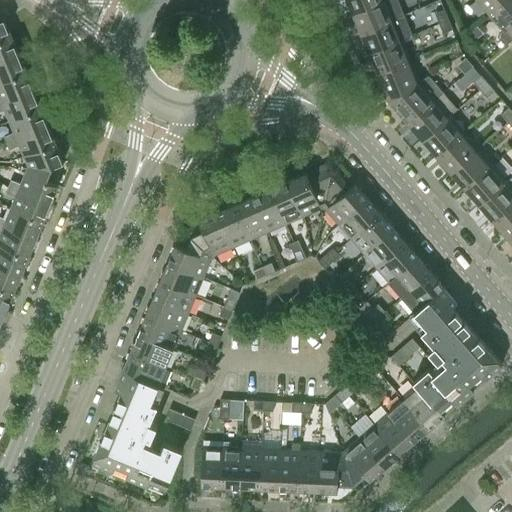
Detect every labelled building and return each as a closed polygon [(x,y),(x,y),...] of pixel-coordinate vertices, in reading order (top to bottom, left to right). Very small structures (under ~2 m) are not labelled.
[(379,0),(347,0),(352,11),(379,0)] [(360,31),(403,14),(397,0),(379,0),(352,11),(360,31)] [(479,0),(490,13),(504,0),(479,0)] [(511,0),(504,0),(490,13),(504,29),(501,32),(500,38),(505,44),(511,37),(511,0)] [(439,22),(449,18),(444,8),(435,13),(439,22)] [(403,14),(360,31),(369,51),(402,38),(412,34),(403,14)] [(0,38),(12,34),(4,16),(0,17),(0,38)] [(443,32),(453,28),(449,18),(439,22),(443,32)] [(0,60),(20,53),(12,34),(0,38),(0,60)] [(377,71),(410,57),(402,38),(369,51),(377,71)] [(0,82),(27,71),(20,53),(0,60),(0,82)] [(388,99),(420,80),(410,57),(377,71),(388,99)] [(457,64),(464,73),(473,65),(465,57),(457,64)] [(0,102),(34,89),(27,71),(0,82),(0,102)] [(435,98),(443,91),(428,74),(420,80),(388,99),(408,122),(435,98)] [(480,88),(488,82),(480,74),(473,81),(480,88)] [(486,96),(494,89),(488,82),(480,88),(486,96)] [(9,121),(42,107),(34,89),(0,102),(0,111),(4,110),(9,121)] [(449,114),(457,108),(443,91),(435,98),(408,122),(422,138),(450,114),(449,114)] [(508,121),(511,117),(511,109),(509,106),(501,113),(508,121)] [(6,142),(49,125),(42,107),(9,121),(13,132),(3,136),(6,142)] [(436,155),(464,131),(450,114),(422,138),(436,155)] [(23,157),(56,143),(49,125),(6,142),(8,149),(18,144),(23,157)] [(451,171),(478,147),(464,131),(436,155),(451,171)] [(51,166),(64,161),(56,143),(23,157),(27,166),(49,172),(51,166)] [(465,187),(492,163),(478,147),(451,171),(465,187)] [(479,204),(506,180),(492,163),(465,187),(479,204)] [(46,178),(49,172),(27,166),(19,183),(10,180),(7,186),(49,204),(58,183),(46,178)] [(303,215),(323,205),(332,167),(309,178),(306,171),(287,180),(303,215)] [(354,182),(349,187),(332,167),(323,205),(338,223),(368,198),(354,182)] [(479,204),(493,220),(511,203),(511,174),(506,180),(479,204)] [(285,222),(303,215),(287,180),(270,187),(285,222)] [(42,221),(49,204),(7,186),(5,193),(14,197),(9,207),(42,221)] [(267,230),(285,222),(270,187),(252,195),(267,230)] [(250,238),(267,230),(252,195),(235,203),(250,238)] [(351,237),(380,212),(368,198),(338,223),(351,237)] [(232,246),(250,238),(235,203),(217,211),(232,246)] [(507,236),(511,231),(511,203),(493,220),(507,236)] [(0,223),(35,239),(42,221),(9,207),(5,218),(0,215),(0,223)] [(211,255),(232,246),(217,211),(198,219),(201,225),(187,231),(211,255)] [(364,252),(393,227),(380,212),(351,237),(364,252)] [(0,244),(28,256),(35,239),(0,223),(0,244)] [(376,266),(405,241),(393,227),(364,252),(376,266)] [(202,276),(211,255),(187,231),(182,245),(175,243),(167,261),(202,276)] [(293,252),(302,248),(298,239),(289,243),(293,252)] [(389,281),(418,256),(405,241),(376,266),(389,281)] [(0,265),(20,274),(28,256),(0,244),(0,265)] [(332,261),(339,254),(333,247),(325,253),(332,261)] [(297,261),(306,257),(302,248),(293,252),(297,261)] [(324,268),(332,261),(325,253),(318,260),(324,268)] [(266,254),(261,256),(264,262),(269,260),(266,254)] [(402,295),(430,270),(418,256),(389,281),(402,295)] [(195,294),(202,276),(167,261),(160,279),(195,294)] [(266,274),(275,270),(271,261),(262,265),(266,274)] [(0,286),(13,292),(20,274),(0,265),(0,286)] [(257,278),(266,274),(262,265),(253,269),(257,278)] [(415,311),(444,286),(430,270),(402,295),(415,311)] [(188,311),(195,294),(160,279),(153,297),(188,311)] [(346,293),(354,286),(347,279),(340,285),(346,293)] [(0,307),(5,310),(13,292),(0,286),(0,307)] [(353,300),(360,294),(354,286),(346,293),(353,300)] [(232,309),(236,300),(227,296),(223,305),(232,309)] [(180,329),(188,311),(153,297),(145,314),(180,329)] [(452,305),(457,301),(455,299),(421,329),(434,343),(428,348),(435,356),(439,352),(446,360),(433,372),(429,366),(413,380),(417,386),(418,385),(438,409),(439,408),(452,397),(457,402),(473,388),(468,383),(481,372),(486,377),(502,363),(452,305)] [(229,318),(232,309),(223,305),(219,315),(229,318)] [(371,322),(379,315),(372,307),(365,314),(371,322)] [(173,347),(180,329),(145,314),(138,332),(173,347)] [(378,329),(385,323),(379,315),(371,322),(378,329)] [(217,345),(221,335),(212,331),(208,341),(217,345)] [(166,365),(173,347),(138,332),(130,350),(166,365)] [(398,364),(419,346),(412,337),(391,355),(398,364)] [(214,354),(217,345),(208,341),(205,350),(214,354)] [(158,384),(166,365),(130,350),(122,369),(158,384)] [(378,369),(386,363),(379,355),(371,362),(378,369)] [(371,376),(378,369),(371,362),(364,368),(371,376)] [(203,380),(207,371),(197,367),(194,376),(203,380)] [(199,389),(203,380),(194,376),(190,385),(199,389)] [(349,395),(357,387),(350,380),(342,387),(349,395)] [(150,420),(157,402),(116,385),(115,387),(121,390),(92,460),(111,469),(114,462),(130,469),(127,475),(147,483),(150,477),(167,484),(182,449),(162,441),(160,447),(144,440),(148,430),(153,432),(157,423),(150,420)] [(439,408),(438,409),(418,385),(417,386),(403,398),(428,427),(444,413),(439,408)] [(335,408),(349,395),(342,387),(327,400),(335,408)] [(230,408),(230,398),(220,398),(220,408),(230,408)] [(414,440),(428,427),(403,398),(388,411),(414,440)] [(263,409),(263,399),(254,399),(253,409),(263,409)] [(273,410),(273,400),(263,399),(263,409),(273,410)] [(301,411),(302,401),(292,400),(292,411),(301,411)] [(312,412),(312,401),(302,401),(301,411),(312,412)] [(191,429),(195,418),(169,407),(165,418),(191,429)] [(229,418),(230,408),(220,408),(219,417),(229,418)] [(399,452),(414,440),(388,411),(374,423),(399,452)] [(384,465),(399,452),(374,423),(359,436),(384,465)] [(369,478),(384,465),(359,436),(342,451),(353,483),(365,473),(369,478)] [(231,446),(231,440),(223,440),(223,446),(221,484),(240,485),(242,447),(231,446)] [(300,449),(300,442),(292,441),(291,449),(280,448),(279,487),(298,488),(300,449)] [(221,484),(223,446),(203,445),(201,483),(221,484)] [(260,486),(261,447),(242,447),(240,485),(260,486)] [(279,487),(280,448),(261,447),(260,486),(279,487)] [(319,450),(300,449),(298,488),(317,488),(319,450)] [(353,483),(342,451),(319,450),(317,488),(337,489),(338,482),(353,483)]
